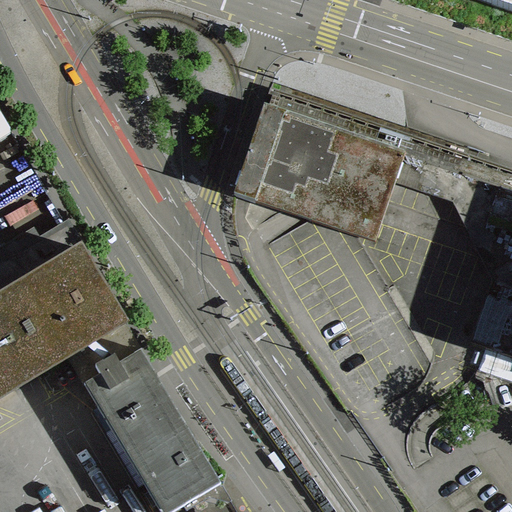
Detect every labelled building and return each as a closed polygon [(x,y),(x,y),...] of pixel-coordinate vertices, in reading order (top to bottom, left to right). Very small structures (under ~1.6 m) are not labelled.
[(493,6),(477,0),(393,0),(485,31),(493,6)] [(511,0),(477,0),(493,6),(511,11),(511,0)] [(507,281),(508,281),(486,348),(511,357),(511,190),(264,106),(234,195),(266,206),(375,243),(398,176),(511,214),(511,223),(504,248),(507,249),(501,268),(510,271),(507,281)] [(0,138),(10,133),(0,115),(0,138)] [(81,250),(67,226),(38,244),(32,234),(0,253),(0,397),(125,323),(90,264),(81,250)] [(220,485),(221,484),(208,462),(141,351),(124,361),(120,353),(114,357),(103,363),(96,367),(100,375),(84,385),(98,407),(93,410),(139,487),(144,484),(160,511),(173,511),(184,506),(187,511),(209,497),(218,499),(221,485),(220,485)]
